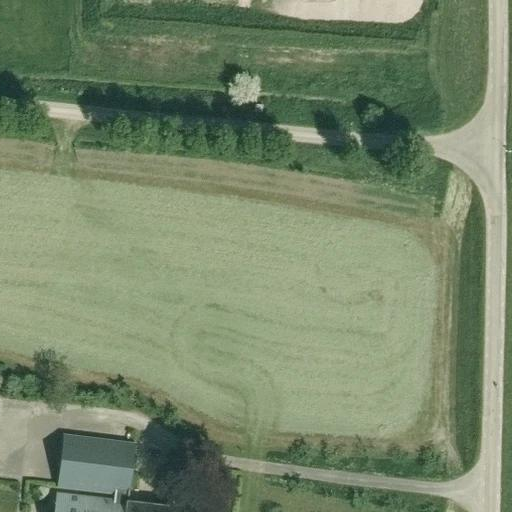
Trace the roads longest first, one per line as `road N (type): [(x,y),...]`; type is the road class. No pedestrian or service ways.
road 1 (unclassified): [(0,105),(496,158)]
road 2 (tertiary): [(489,511),(496,158)]
road 3 (tertiary): [(496,158),(495,0)]
